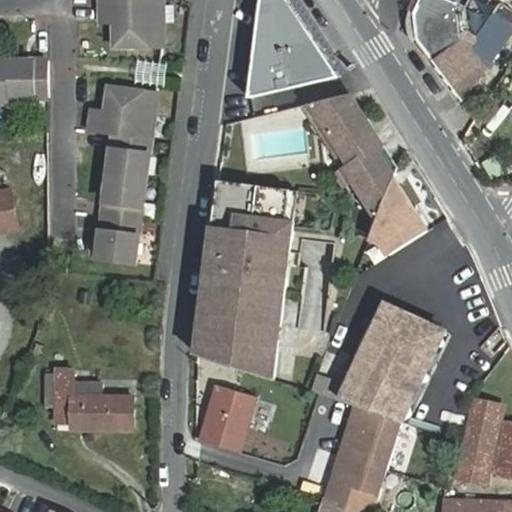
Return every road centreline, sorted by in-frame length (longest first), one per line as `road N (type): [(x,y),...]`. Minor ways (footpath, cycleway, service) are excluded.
road 1 (residential): [(223,0),(173,358),(174,511)]
road 2 (residential): [(489,230),(344,8)]
road 3 (residential): [(60,0),(63,235)]
